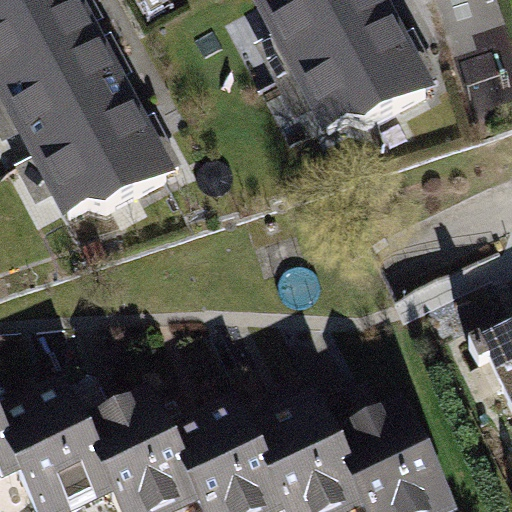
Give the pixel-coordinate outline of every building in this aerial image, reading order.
[(0,0),(0,84),(3,90),(94,39),(72,0),(0,0)] [(296,71),(389,23),(375,0),(272,0),(260,7),(296,71)] [(389,23),(296,71),(330,130),(369,126),(428,93),(389,23)] [(94,39),(3,90),(43,162),(134,112),(94,39)] [(134,112),(43,162),(71,213),(113,208),(170,177),(134,112)] [(511,327),(468,348),(480,372),(490,367),(511,412),(511,327)] [(93,511),(111,504),(76,423),(60,384),(0,410),(0,441),(17,481),(30,511),(93,511)] [(196,511),(162,432),(146,393),(76,423),(111,504),(114,511),(196,511)] [(364,511),(330,436),(313,394),(243,425),(281,511),(364,511)] [(281,511),(243,425),(233,401),(162,432),(196,511),(281,511)] [(451,511),(401,403),(330,436),(364,511),(451,511)] [(0,489),(17,481),(0,441),(0,489)]
